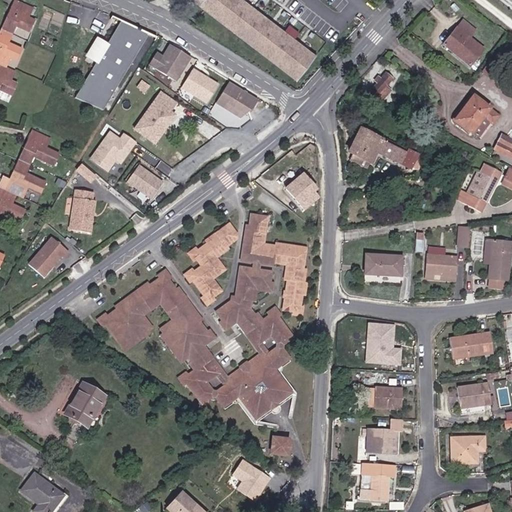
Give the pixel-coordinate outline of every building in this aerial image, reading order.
[(11,17),(6,15),(0,29),(12,34),(14,27),(28,32),(33,21),(27,19),(31,8),(12,0),(8,12),(12,13),(11,17)] [(191,0),(297,80),(316,56),(242,0),(191,0)] [(108,108),(147,35),(117,19),(78,92),(108,108)] [(462,20),(442,45),(470,66),(484,49),(469,38),(475,31),(462,20)] [(12,34),(0,29),(0,66),(6,69),(9,59),(16,62),(21,50),(8,44),(12,34)] [(154,53),(147,64),(173,82),(189,59),(170,46),(161,58),(154,53)] [(17,85),(9,83),(13,72),(6,69),(0,66),(0,92),(12,97),(17,85)] [(192,69),(179,87),(205,104),(217,86),(192,69)] [(385,74),(371,91),(382,100),(389,90),(387,88),(393,80),(385,74)] [(227,81),(207,116),(228,130),(238,127),(250,121),(247,113),(256,100),(227,81)] [(173,103),(159,94),(134,131),(155,145),(164,131),(161,129),(170,116),(167,114),(173,103)] [(471,96),(454,120),(470,132),(481,116),(491,123),(497,114),(471,96)] [(125,132),(122,137),(111,129),(92,156),(112,170),(118,161),(123,165),(139,141),(125,132)] [(19,159),(30,164),(34,157),(38,159),(55,165),(58,154),(46,149),(51,137),(32,130),(26,141),(31,142),(29,147),(25,145),(19,159)] [(349,154),(352,155),(350,161),(367,169),(370,163),(371,164),(376,153),(411,169),(418,155),(383,138),(382,141),(360,131),(349,154)] [(511,157),(511,147),(498,140),(493,148),(511,157)] [(10,179),(4,190),(16,195),(28,175),(26,174),(30,164),(19,159),(12,176),(15,178),(14,181),(10,179)] [(165,180),(140,163),(127,181),(153,198),(165,180)] [(480,210),(498,172),(483,165),(480,172),(481,172),(471,195),(460,190),(456,199),(480,210)] [(511,168),(509,167),(503,178),(511,182),(511,168)] [(17,195),(24,198),(28,190),(41,195),(47,183),(28,175),(16,195),(17,195)] [(306,207),(309,211),(315,205),(316,199),(310,192),(314,189),(301,175),(284,190),(302,211),(306,207)] [(0,215),(1,212),(4,213),(16,195),(4,190),(0,187),(0,215)] [(94,192),(77,190),(71,230),(92,232),(97,202),(93,201),(94,192)] [(25,209),(13,204),(17,195),(16,195),(4,213),(20,221),(25,209)] [(251,262),(250,270),(239,268),(233,299),(216,310),(221,317),(218,319),(224,328),(231,323),(235,321),(254,347),(259,351),(225,375),(203,345),(207,342),(214,337),(208,328),(203,331),(197,323),(202,320),(193,308),(178,287),(174,290),(168,280),(171,278),(166,270),(157,276),(160,280),(155,284),(151,281),(114,307),(116,310),(107,318),(104,314),(99,319),(104,327),(108,325),(124,346),(125,349),(148,332),(147,330),(150,327),(140,314),(159,301),(173,319),(161,327),(164,331),(159,334),(181,361),(185,359),(193,370),(188,373),(186,370),(177,377),(183,385),(186,383),(200,402),(211,395),(211,392),(203,381),(213,374),(222,387),(215,391),(215,396),(221,406),(233,397),(231,394),(235,392),(245,405),(241,407),(254,424),(296,392),(285,377),(279,380),(270,366),(274,363),(276,366),(279,364),(287,357),(280,347),(276,347),(269,351),(260,339),(269,333),(276,342),(281,343),(290,336),(276,318),(279,316),(273,308),(265,314),(268,317),(258,323),(254,326),(249,318),(246,312),(244,314),(242,310),(244,309),(246,300),(251,301),(253,291),(267,294),(269,285),(265,284),(267,274),(256,271),(257,263),(269,265),(270,261),(286,265),(283,280),(287,281),(282,310),(290,311),(289,316),(299,317),(300,309),(296,308),(298,296),(301,297),(304,284),(300,283),(303,270),(299,269),(302,251),(303,248),(273,243),(273,246),(261,244),(263,233),(265,217),(250,215),(249,225),(248,230),(245,229),(240,259),(251,262)] [(215,260),(214,261),(212,258),(216,255),(238,239),(227,225),(206,241),(208,244),(197,252),(195,249),(187,254),(193,262),(196,260),(201,267),(197,270),(194,267),(183,276),(188,282),(191,280),(202,296),(206,300),(211,297),(219,291),(210,278),(222,269),(215,260)] [(462,229),(460,248),(468,250),(470,229),(462,229)] [(52,242),(28,269),(45,284),(69,257),(52,242)] [(509,247),(489,245),(487,270),(485,281),(487,281),(487,289),(501,290),(501,282),(506,282),(509,247)] [(400,279),(401,260),(365,258),(364,277),(400,279)] [(426,258),(425,277),(455,278),(456,259),(426,258)] [(396,326),(367,324),(366,365),(402,367),(402,349),(395,349),(396,326)] [(490,356),(486,335),(448,342),(452,363),(490,356)] [(491,406),(487,385),(456,390),(460,411),(491,406)] [(68,416),(90,429),(96,433),(114,402),(107,399),(86,386),(68,416)] [(373,389),(373,390),(363,389),(362,408),(372,408),(372,411),(401,412),(402,390),(373,389)] [(367,431),(366,451),(396,452),(397,433),(367,431)] [(274,436),(273,452),(289,453),(290,437),(274,436)] [(482,454),(481,440),(452,441),(453,464),(470,463),(469,454),(482,454)] [(395,459),(396,452),(366,451),(366,457),(395,459)] [(251,500),(269,475),(243,457),(231,474),(241,481),(235,488),(251,500)] [(396,479),(396,468),(364,468),(363,478),(373,478),(373,503),(390,503),(390,478),(396,479)] [(51,511),(62,498),(34,477),(22,495),(40,507),(36,511),(51,511)] [(202,511),(182,493),(167,509),(170,511),(202,511)]
